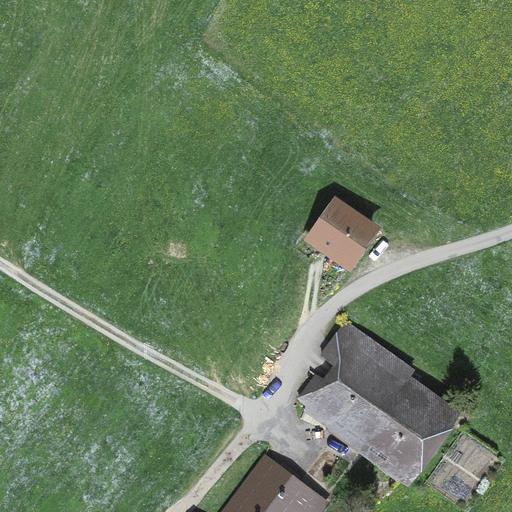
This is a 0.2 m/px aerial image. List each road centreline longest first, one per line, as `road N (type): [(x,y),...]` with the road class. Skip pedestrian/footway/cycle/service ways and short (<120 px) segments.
road 1 (track): [(511,229),(334,297),(279,348),(248,428),(177,511)]
road 2 (track): [(0,264),(255,411)]
